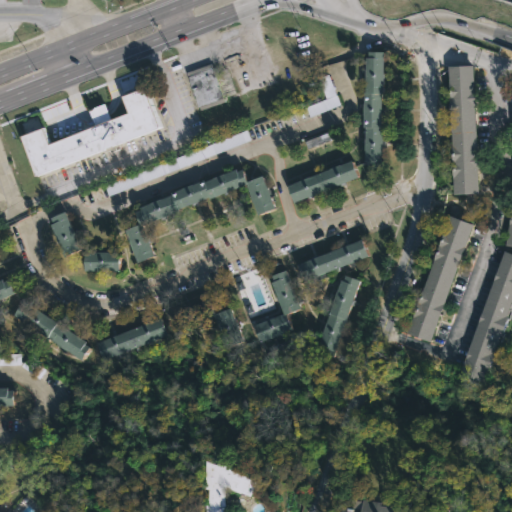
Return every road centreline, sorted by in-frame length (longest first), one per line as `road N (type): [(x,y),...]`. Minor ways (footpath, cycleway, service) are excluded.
road 1 (tertiary): [(313,511),(421,224),(429,83),(423,51),(395,30)]
road 2 (primary): [(53,82),(242,5)]
